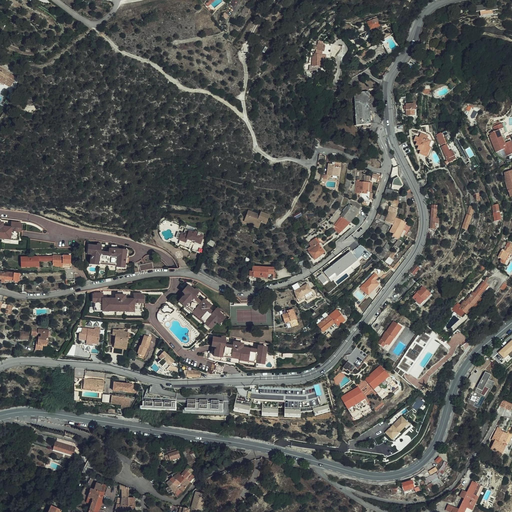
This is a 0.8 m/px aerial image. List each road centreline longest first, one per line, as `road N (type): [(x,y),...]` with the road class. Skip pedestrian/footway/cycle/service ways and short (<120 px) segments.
road 1 (secondary): [(0,366),(107,367),(171,383),(317,373),(421,238),(419,196),(389,127)]
road 2 (residential): [(389,127),(380,132),(387,164),(371,216),(321,264),(287,283),(242,292),(167,274),(45,298),(0,291)]
road 3 (primary): [(319,462),(376,476),(413,468),(435,446),(461,370),(511,321)]
road 4 (track): [(93,24),(119,50),(233,108),(260,153),(311,162)]
road 5 (primary): [(23,411),(260,447)]
road 6 (unknown): [(385,292),(420,284),(472,239),(479,199),(463,163)]
road 7 (secondary): [(389,127),(390,76),(419,18),(446,0)]
road 8 (residential): [(23,411),(97,439),(143,487)]
road 9 (residential): [(260,447),(176,501),(143,487)]
road 10 (track): [(0,42),(24,52),(53,49),(62,27),(33,0)]
